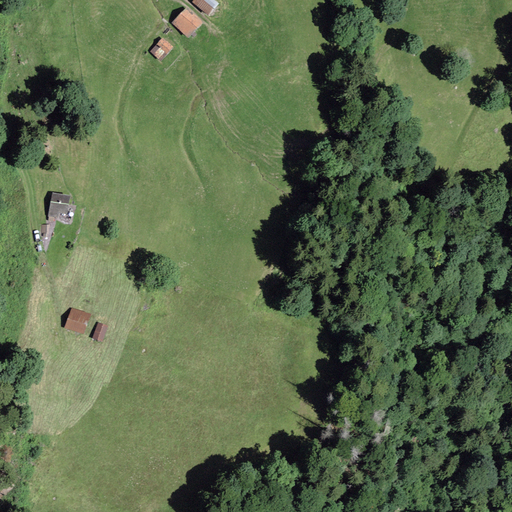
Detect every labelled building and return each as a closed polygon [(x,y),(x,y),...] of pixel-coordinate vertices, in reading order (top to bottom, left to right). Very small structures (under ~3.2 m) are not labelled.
[(205,0),(196,0),(193,4),(205,15),(213,7),(205,0)] [(197,25),(184,13),(173,24),(186,37),(197,25)] [(172,49),(164,41),(153,53),(161,61),(172,49)] [(68,196),(53,194),(50,215),(58,217),(59,211),(65,212),(68,196)] [(88,316),(72,310),(67,327),(83,332),(88,316)] [(106,327),(98,324),(94,338),(102,340),(106,327)]
